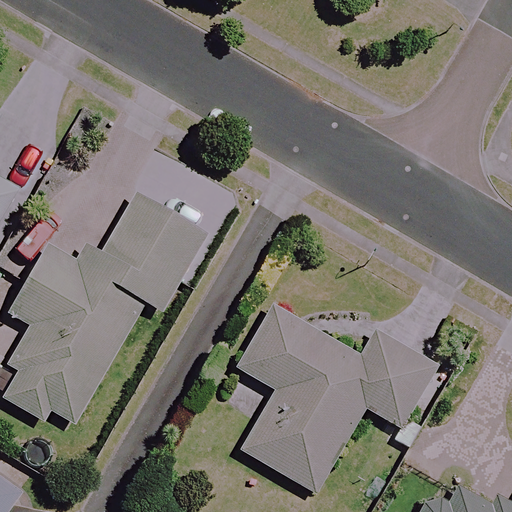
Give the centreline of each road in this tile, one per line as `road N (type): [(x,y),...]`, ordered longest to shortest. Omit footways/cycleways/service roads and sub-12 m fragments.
road 1 (residential): [(409,195),(75,0)]
road 2 (residential): [(511,17),(409,195)]
